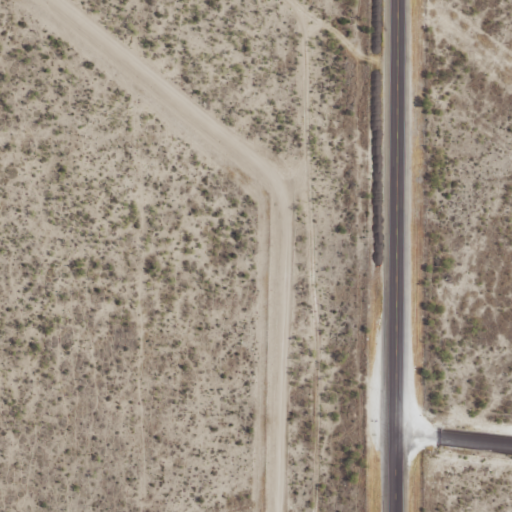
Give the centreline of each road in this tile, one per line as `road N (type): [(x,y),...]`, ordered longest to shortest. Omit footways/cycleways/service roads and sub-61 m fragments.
road 1 (track): [(241,0),(260,37),(253,511)]
road 2 (primary): [(390,511),(392,0)]
road 3 (residential): [(511,444),(391,432)]
